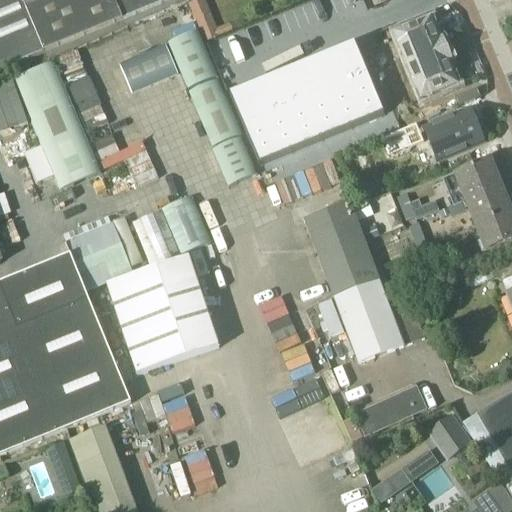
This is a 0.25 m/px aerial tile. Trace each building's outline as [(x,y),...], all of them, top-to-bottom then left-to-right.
[(0,0),(0,74),(43,56),(46,64),(198,0),(0,0)] [(203,0),(188,6),(205,46),(233,34),(229,25),(217,31),(204,0),(203,0)] [(429,24),(395,38),(408,70),(445,55),(441,44),(437,45),(429,24)] [(169,47),(188,93),(218,80),(199,35),(169,47)] [(355,46),(334,55),(363,126),(384,117),(355,46)] [(375,46),(366,50),(368,55),(376,51),(377,51),(375,46)] [(178,77),(166,48),(119,68),(132,97),(178,77)] [(368,55),(367,55),(379,85),(388,81),(376,51),(368,55)] [(334,55),(313,63),(342,134),(363,126),(334,55)] [(445,55),(408,70),(421,102),(455,88),(446,67),(450,66),(445,55)] [(313,63),(292,72),(322,143),(342,134),(313,63)] [(37,187),(56,179),(62,193),(102,175),(55,64),(14,82),(43,149),(24,157),(37,187)] [(292,72),(271,81),(301,152),(322,143),(292,72)] [(271,81),(250,89),(280,160),(301,152),(271,81)] [(379,85),(391,114),(400,110),(388,81),(379,85)] [(0,137),(28,128),(12,83),(0,86),(0,137)] [(188,95),(212,151),(242,138),(218,83),(188,95)] [(250,89),(230,98),(259,169),(280,160),(250,89)] [(470,113),(424,133),(437,163),(483,144),(470,113)] [(212,153),(228,190),(257,177),(242,141),(212,153)] [(511,218),(490,163),(444,182),(453,203),(455,208),(466,204),(486,253),(511,242),(511,218)] [(397,200),(405,224),(415,221),(407,197),(397,200)] [(192,200),(162,213),(181,259),(211,246),(192,200)] [(367,206),(354,211),(359,222),(371,217),(367,206)] [(351,207),(306,223),(357,366),(425,342),(410,301),(395,306),(390,291),(382,293),(351,207)] [(125,222),(113,226),(131,269),(142,265),(125,222)] [(66,245),(70,258),(0,285),(0,457),(130,406),(85,295),(132,276),(113,226),(66,245)] [(427,278),(437,274),(435,269),(431,259),(418,226),(410,230),(409,233),(427,278)] [(375,229),(363,233),(366,242),(378,238),(375,229)] [(191,258),(199,280),(209,277),(201,254),(191,258)] [(437,257),(431,259),(435,269),(437,274),(443,272),(437,257)] [(107,289),(137,377),(219,350),(190,261),(107,289)] [(487,284),(498,280),(494,269),(483,274),(487,284)] [(511,280),(502,285),(511,310),(511,280)] [(445,298),(431,291),(423,308),(437,315),(445,298)] [(365,441),(427,413),(417,390),(354,418),(365,441)] [(511,396),(478,417),(476,418),(490,441),(478,448),(504,492),(505,493),(508,492),(511,498),(511,396)] [(363,441),(354,421),(343,426),(352,446),(363,441)] [(448,461),(469,446),(451,421),(430,436),(448,461)] [(45,451),(63,500),(81,494),(63,445),(45,451)] [(381,507),(396,496),(389,486),(374,497),(381,507)] [(473,505),(477,511),(498,511),(487,495),(473,505)]
